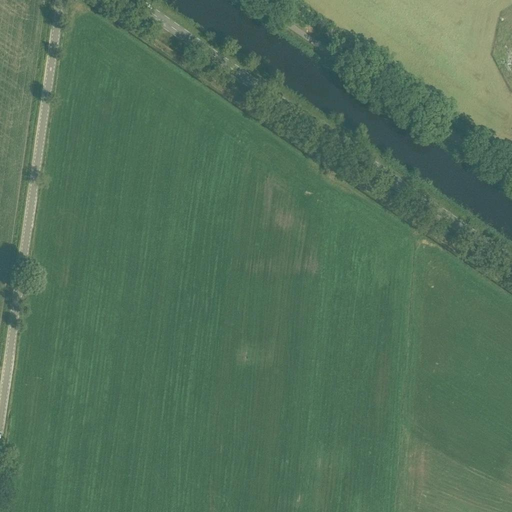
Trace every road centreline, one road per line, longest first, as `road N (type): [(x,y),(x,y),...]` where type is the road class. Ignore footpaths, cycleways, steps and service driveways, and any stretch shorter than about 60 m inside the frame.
road 1 (unknown): [(91,0),(511,288)]
road 2 (secondary): [(511,265),(128,0)]
road 3 (unclassified): [(0,415),(59,0)]
road 4 (unclassified): [(511,179),(253,0)]
